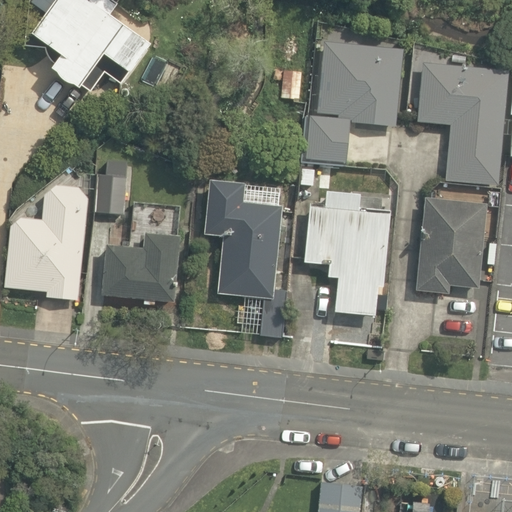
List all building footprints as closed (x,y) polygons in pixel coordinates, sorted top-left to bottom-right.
[(33,23),(26,34),(56,54),(46,70),(87,97),(104,72),(122,84),(151,41),(109,13),(116,2),(113,0),(28,0),(20,14),(33,23)] [(401,42),(319,25),(302,175),(321,177),(322,167),(345,170),(351,119),(392,123),(401,42)] [(507,69),(421,61),(415,122),(448,125),(443,182),(498,188),(507,69)] [(121,176),(97,174),(94,211),(118,213),(121,176)] [(243,181),(207,178),(201,234),(222,236),(216,292),(271,297),(280,205),(242,201),(243,181)] [(76,300),(88,188),(42,183),(38,222),(11,219),(4,287),(44,291),(43,297),(76,300)] [(322,208),(308,206),(302,263),(326,265),(325,281),(336,282),(333,312),(371,316),(374,284),(381,285),(388,219),(354,216),(357,192),(324,188),(322,208)] [(448,283),(475,285),(483,204),(427,199),(419,295),(446,298),(448,283)] [(129,244),(106,243),(102,295),(172,300),(179,209),(132,205),(129,244)] [(357,511),(360,484),(319,481),(316,511),(357,511)]
